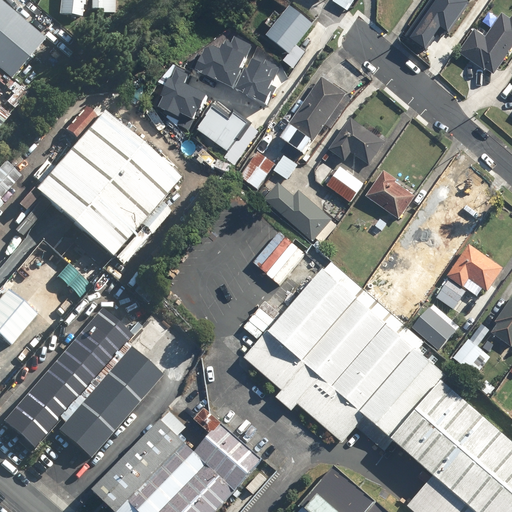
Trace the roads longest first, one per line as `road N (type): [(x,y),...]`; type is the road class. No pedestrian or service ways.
road 1 (residential): [(354,37),(511,170)]
road 2 (unknown): [(62,505),(171,378),(171,351)]
road 3 (unknown): [(135,306),(108,294),(88,297),(0,396)]
